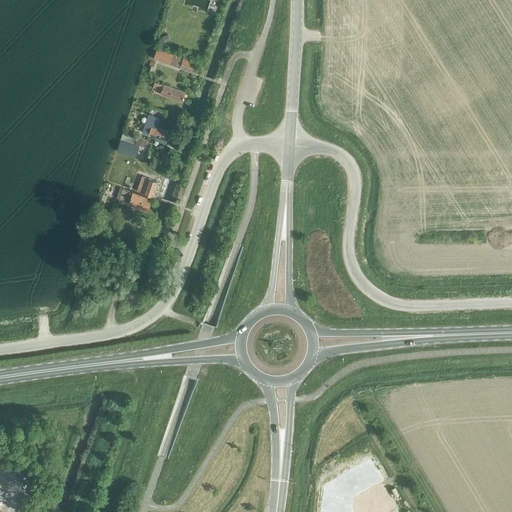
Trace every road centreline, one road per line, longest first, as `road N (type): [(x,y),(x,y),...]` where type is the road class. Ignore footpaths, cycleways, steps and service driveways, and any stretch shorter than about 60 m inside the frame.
road 1 (unclassified): [(289,146),(328,150),(349,163),(355,186),(348,249),(368,289),(414,307),(511,302)]
road 2 (unclassified): [(187,257),(172,236),(175,226),(233,58),(255,56)]
road 3 (residential): [(0,351),(110,334),(148,319),(172,294),(187,257)]
road 4 (primary): [(311,358),(499,333)]
road 5 (primary): [(499,333),(310,332)]
road 6 (primary): [(97,364),(244,362)]
road 7 (tertiary): [(289,146),(297,0)]
road 8 (primary): [(241,339),(97,364)]
road 9 (unclassified): [(286,181),(267,311)]
road 10 (unclassified): [(290,312),(286,181)]
road 11 (residential): [(187,257),(219,164),(239,147)]
